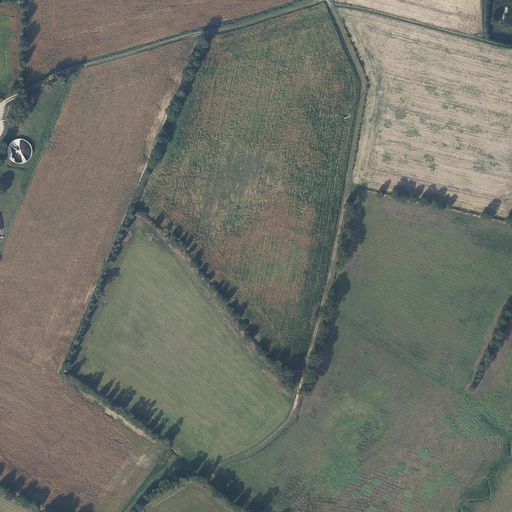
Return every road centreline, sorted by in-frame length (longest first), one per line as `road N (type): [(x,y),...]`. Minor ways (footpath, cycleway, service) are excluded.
road 1 (track): [(126,511),(171,466),(214,466),(247,455),(288,423),(364,87),(328,0)]
road 2 (track): [(317,0),(63,71),(0,105)]
